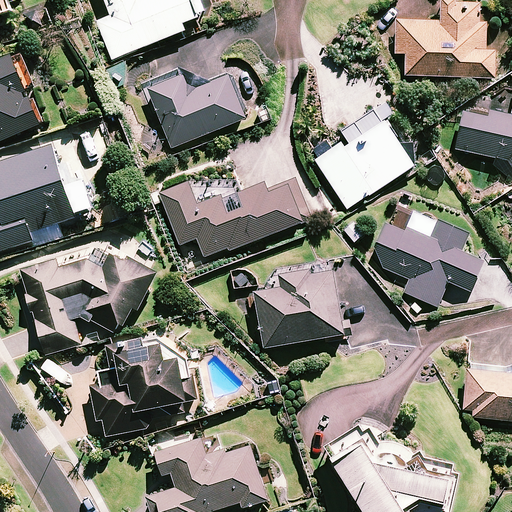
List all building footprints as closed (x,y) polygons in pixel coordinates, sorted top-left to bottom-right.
[(0,0),(0,11),(13,7),(11,0),(0,0)] [(207,15),(201,0),(106,0),(113,16),(99,21),(113,59),(188,30),(185,24),(207,15)] [(482,2),(443,1),(442,22),(398,21),(397,53),(408,53),(407,75),(496,78),(497,51),(489,51),(490,14),(481,13),(482,2)] [(0,141),(43,124),(14,55),(0,60),(0,141)] [(126,84),(131,62),(108,69),(115,88),(126,84)] [(193,91),(186,74),(150,89),(173,148),(248,118),(231,76),(193,91)] [(416,166),(378,106),(338,132),(344,142),(317,159),(348,209),(416,166)] [(511,110),(494,107),(492,117),(465,112),(457,149),(509,160),(511,165),(511,110)] [(78,217),(56,145),(0,162),(0,211),(1,213),(0,213),(0,252),(61,234),(58,223),(78,217)] [(313,219),(298,178),(270,188),(268,181),(237,193),(236,190),(198,203),(190,182),(161,193),(181,245),(200,238),(207,258),(313,219)] [(470,233),(439,221),(431,240),(387,222),(379,229),(380,266),(411,279),(405,293),(439,307),(449,282),(472,292),(485,261),(463,252),(470,233)] [(118,254),(101,259),(100,256),(61,268),(58,259),(22,270),(47,354),(83,344),(75,319),(82,317),(115,333),(121,323),(125,324),(134,309),(140,308),(158,275),(132,258),(128,260),(121,262),(118,254)] [(347,334),(336,269),(315,273),(314,267),(281,272),(284,287),(256,292),(266,348),(347,334)] [(99,417),(100,422),(104,421),(107,436),(156,426),(153,408),(200,398),(195,375),(185,377),(181,357),(167,360),(163,342),(145,346),(143,338),(108,345),(112,369),(65,378),(74,423),(99,417)] [(511,371),(469,367),(465,407),(474,408),(473,417),(511,421),(511,420),(511,371)] [(361,422),(326,444),(367,511),(442,511),(450,507),(458,472),(454,471),(455,464),(422,457),(409,442),(382,441),(374,428),(367,432),(361,422)] [(209,457),(203,437),(156,451),(163,476),(173,473),(177,487),(148,496),(152,511),(207,511),(242,502),(243,507),(270,499),(253,444),(209,457)]
